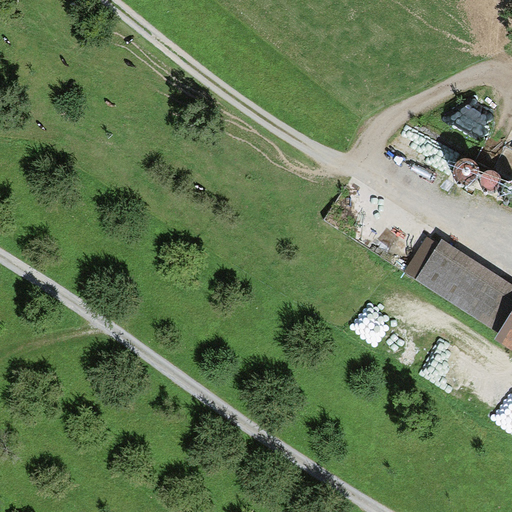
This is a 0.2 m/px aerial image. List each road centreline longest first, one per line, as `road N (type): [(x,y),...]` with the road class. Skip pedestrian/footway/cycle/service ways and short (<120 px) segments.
road 1 (track): [(511,265),(334,165),(104,0)]
road 2 (track): [(374,511),(0,255)]
